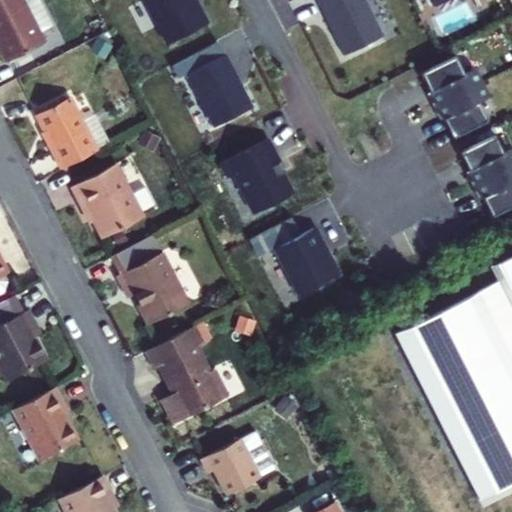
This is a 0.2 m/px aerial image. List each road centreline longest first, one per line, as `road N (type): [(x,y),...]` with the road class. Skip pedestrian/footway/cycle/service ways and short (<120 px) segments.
road 1 (residential): [(0,158),(174,511)]
road 2 (residential): [(251,0),(344,170),(394,202)]
